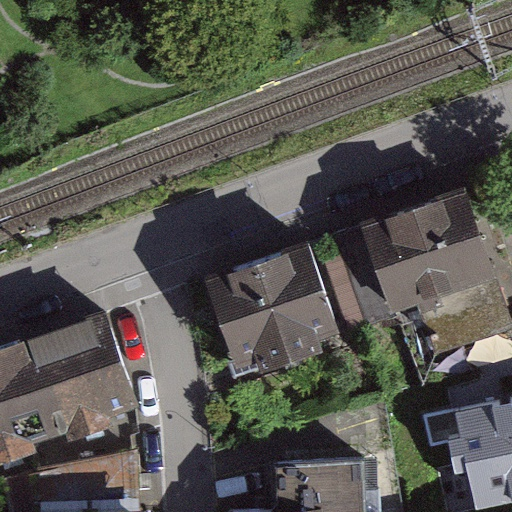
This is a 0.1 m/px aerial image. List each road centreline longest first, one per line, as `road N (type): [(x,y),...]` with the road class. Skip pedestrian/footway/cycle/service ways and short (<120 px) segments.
road 1 (residential): [(511,109),(152,240)]
road 2 (residential): [(190,511),(181,380),(152,240)]
road 3 (residential): [(152,240),(0,296)]
